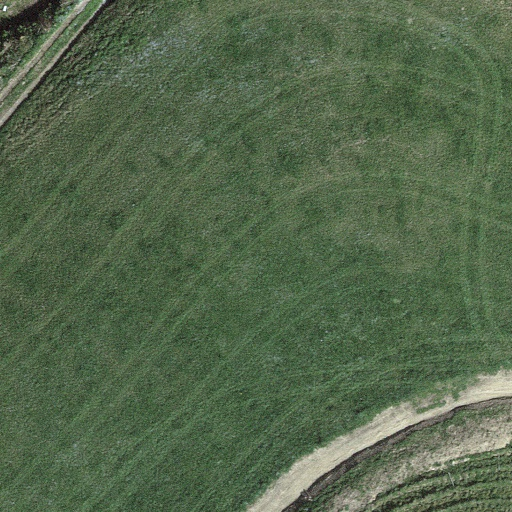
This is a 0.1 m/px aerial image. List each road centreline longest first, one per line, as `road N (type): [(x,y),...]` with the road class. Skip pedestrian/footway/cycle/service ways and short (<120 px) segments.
road 1 (track): [(256,511),(350,431),(408,397),(511,373)]
road 2 (track): [(88,0),(0,106)]
